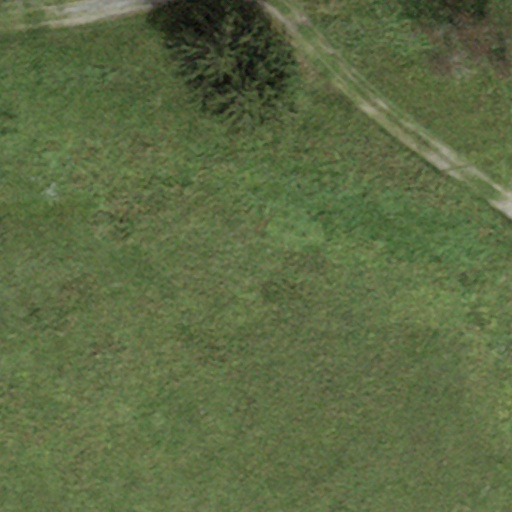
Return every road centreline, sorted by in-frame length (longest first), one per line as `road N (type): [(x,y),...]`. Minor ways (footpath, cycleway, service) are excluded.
road 1 (track): [(259,0),(304,17),(511,204)]
road 2 (track): [(0,31),(90,29),(202,0)]
